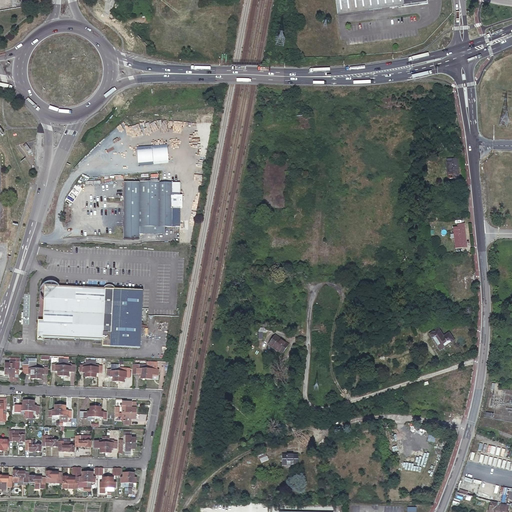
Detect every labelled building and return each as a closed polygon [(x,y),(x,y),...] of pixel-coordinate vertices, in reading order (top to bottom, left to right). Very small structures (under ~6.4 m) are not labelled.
[(336,0),(338,14),(428,2),(427,0),(336,0)] [(298,124),(306,122),(305,114),(297,116),(298,124)] [(448,177),(459,176),(457,157),(446,158),(446,161),(448,177)] [(181,182),(173,182),(145,182),(124,182),(124,239),(140,239),(140,233),(143,233),(143,232),(166,232),(166,226),(176,226),(181,226),(181,219),(173,219),(173,207),(181,207),(183,207),(183,194),(181,194),(181,182)] [(452,215),(462,214),(460,190),(455,190),(455,194),(450,194),(452,215)] [(181,207),(173,207),(173,219),(181,219),(181,207)] [(455,243),(465,242),(463,223),(458,223),(459,226),(453,227),(455,243)] [(451,282),(457,278),(447,262),(437,268),(440,273),(437,275),(452,299),(459,294),(451,282)] [(271,293),(285,302),(291,293),(278,284),(271,293)] [(99,345),(140,347),(143,290),(64,286),(45,285),(44,321),(38,320),(38,339),(43,340),(43,337),(100,339),(99,345)] [(439,349),(453,340),(448,332),(441,336),(439,333),(440,332),(437,328),(429,333),(439,349)] [(269,344),(282,354),(289,345),(275,335),(269,344)] [(58,376),(63,376),(64,357),(60,357),(60,359),(59,359),(58,366),(55,366),(56,364),(52,364),(52,371),(58,371),(58,376)] [(63,376),(69,377),(69,372),(74,372),(75,365),(71,365),(71,364),(68,363),(68,360),(69,360),(69,357),(64,357),(63,376)] [(5,364),(5,370),(18,370),(19,362),(19,359),(10,358),(10,363),(10,364),(6,364),(5,364)] [(84,377),(90,377),(91,358),(86,358),(86,365),(83,365),(83,366),(79,366),(79,373),(84,373),(84,377)] [(90,377),(96,378),(96,373),(102,374),(102,367),(98,367),(98,366),(95,366),(95,361),(94,361),(95,358),(91,358),(90,377)] [(30,379),(36,380),(36,369),(37,359),(29,359),(29,362),(25,362),(22,362),(22,365),(22,370),(22,375),(28,375),(31,375),(31,378),(30,379)] [(159,363),(147,362),(147,365),(146,369),(146,379),(151,379),(152,375),(159,375),(159,370),(159,363)] [(146,369),(147,365),(133,365),(132,374),(140,374),(140,379),(146,379),(146,369)] [(36,380),(42,380),(42,375),(47,375),(48,368),(44,368),(44,370),(36,369),(36,380)] [(130,369),(119,368),(119,372),(118,382),(124,382),(124,377),(129,378),(130,369)] [(5,370),(5,375),(9,375),(9,381),(17,381),(18,370),(5,370)] [(112,382),(118,382),(119,372),(111,372),(111,370),(107,370),(107,377),(113,377),(112,382)] [(451,392),(456,393),(457,393),(465,395),(470,379),(462,376),(460,380),(455,379),(451,392)] [(266,397),(279,406),(285,396),(271,388),(266,397)] [(24,415),(24,419),(28,419),(28,402),(23,402),(22,406),(17,406),(16,413),(20,413),(20,411),(25,412),(25,415),(24,415)] [(28,402),(28,419),(32,419),(33,412),(36,412),(36,414),(39,414),(40,407),(34,407),(34,402),(28,402)] [(126,414),(136,414),(136,409),(131,409),(131,403),(123,402),(123,411),(119,411),(116,411),(115,414),(118,414),(123,414),(126,414)] [(52,418),(52,416),(60,417),(60,407),(55,407),(55,412),(48,411),(48,418),(52,418)] [(60,407),(60,417),(68,417),(68,419),(72,419),(72,412),(66,412),(66,407),(60,407)] [(87,419),(87,417),(95,418),(96,408),(90,408),(90,412),(80,412),(79,419),(87,419)] [(96,408),(95,418),(103,418),(103,420),(107,420),(107,413),(101,413),(101,408),(96,408)] [(136,414),(126,414),(126,422),(124,422),(124,425),(131,426),(131,420),(136,420),(136,414)] [(9,431),(9,441),(19,442),(20,442),(24,442),(25,432),(11,431),(9,431)] [(126,444),(135,444),(136,439),(131,438),(131,432),(124,432),(124,436),(126,436),(126,444)] [(43,436),(43,447),(53,447),(58,448),(58,441),(55,441),(52,441),(52,438),(48,438),(48,436),(44,436),(43,436)] [(76,436),(75,447),(86,447),(86,448),(91,448),(91,442),(88,442),(88,437),(81,436),(77,436),(76,436)] [(405,447),(421,447),(421,437),(416,437),(411,437),(406,436),(405,447)] [(36,441),(27,441),(26,441),(26,451),(29,451),(36,451),(36,452),(41,452),(41,446),(36,446),(36,441)] [(65,441),(60,441),(59,441),(59,452),(69,452),(74,453),(74,447),(69,446),(69,443),(64,443),(65,441)] [(106,445),(106,443),(98,443),(98,441),(95,441),(95,448),(100,449),(100,453),(106,453),(106,445)] [(347,451),(368,452),(368,441),(357,441),(353,441),(347,441),(347,451)] [(114,442),(114,443),(106,443),(106,445),(106,453),(111,453),(111,449),(117,449),(117,442),(114,442)] [(131,449),(135,450),(135,444),(126,444),(125,452),(131,452),(131,449)] [(261,463),(268,459),(265,452),(258,456),(261,463)] [(282,465),(298,465),(298,455),(292,455),(288,455),(282,455),(282,465)] [(28,483),(28,473),(18,472),(13,472),(13,482),(18,483),(18,485),(23,485),(23,483),(27,483),(28,483)] [(61,484),(61,473),(51,473),(51,472),(46,472),(46,483),(61,484)] [(84,488),(87,488),(87,473),(82,473),(82,478),(77,478),(76,484),(77,484),(77,487),(76,487),(76,488),(84,488)] [(124,487),(125,488),(128,488),(128,474),(123,474),(123,479),(120,479),(120,483),(124,484),(124,487)] [(77,478),(77,475),(74,475),(74,479),(68,479),(68,478),(63,478),(63,489),(76,489),(76,488),(76,487),(77,487),(77,484),(76,484),(77,478)] [(6,488),(10,488),(12,488),(12,478),(1,478),(1,477),(0,476),(0,489),(6,490),(6,488)] [(35,489),(43,489),(44,489),(44,478),(35,478),(34,477),(30,477),(30,483),(35,483),(35,489)] [(105,488),(108,488),(108,479),(102,478),(102,482),(102,483),(100,483),(99,494),(105,494),(105,492),(105,488)] [(506,511),(508,503),(489,499),(487,511),(488,511),(506,511)]
